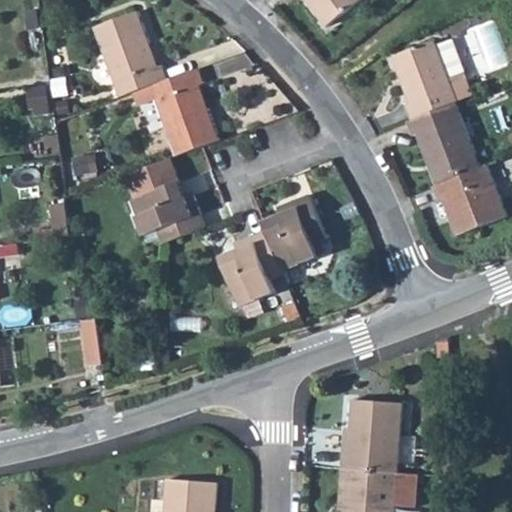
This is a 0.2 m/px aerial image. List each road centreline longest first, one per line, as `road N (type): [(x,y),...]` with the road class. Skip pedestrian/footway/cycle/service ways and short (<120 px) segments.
road 1 (residential): [(268,371),(0,448)]
road 2 (residential): [(344,133),(385,201),(429,314)]
road 3 (residential): [(223,0),(281,51),(344,133)]
road 4 (residential): [(429,314),(268,371)]
road 5 (residential): [(268,371),(278,511)]
